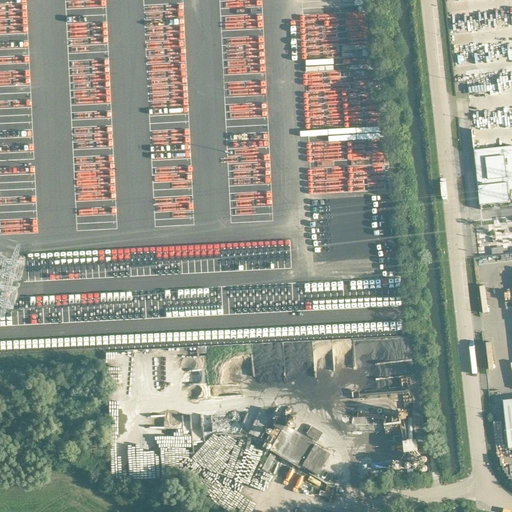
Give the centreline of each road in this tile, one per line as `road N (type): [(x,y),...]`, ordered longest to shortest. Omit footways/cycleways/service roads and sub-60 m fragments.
road 1 (unclassified): [(486,483),(433,0)]
road 2 (unknown): [(356,511),(346,446),(314,402),(283,394),(151,410)]
road 3 (unclassified): [(365,511),(486,483)]
